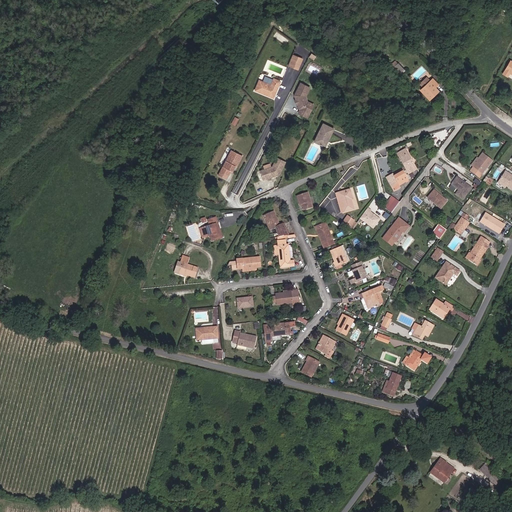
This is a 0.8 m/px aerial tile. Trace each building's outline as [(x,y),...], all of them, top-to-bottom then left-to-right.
[(304,58),(295,55),(291,65),(296,67),(299,61),(303,62),(304,58)] [(407,70),(401,62),(396,66),(403,74),(407,70)] [(266,90),(276,95),(283,81),(276,78),(273,85),(262,80),(257,90),(265,93),(266,90)] [(438,87),(440,85),(434,79),(431,81),(428,78),(421,84),(425,88),(422,90),(431,101),(442,91),(438,87)] [(312,87),(302,82),(296,95),(302,110),(300,113),(309,118),(317,104),(310,101),(308,96),(312,87)] [(333,117),(336,111),(330,108),(327,114),(333,117)] [(325,146),(328,141),(330,141),(335,129),(325,124),(316,142),(325,146)] [(244,155),(234,149),(221,174),(228,177),(232,169),(234,170),(238,163),(239,163),(244,155)] [(418,170),(406,149),(398,154),(407,170),(395,176),(395,174),(388,178),(394,188),(400,185),(400,186),(413,180),(410,175),(418,170)] [(481,177),(493,160),(485,153),(475,167),(472,171),(481,177)] [(475,167),(485,153),(484,153),(480,158),(478,157),(472,165),(475,167)] [(288,161),(278,157),(275,166),(261,170),(265,180),(282,175),(288,161)] [(346,173),(349,177),(356,169),(353,166),(346,173)] [(511,174),(507,171),(500,182),(506,187),(507,185),(511,187),(511,174)] [(464,198),(473,187),(458,176),(453,183),(460,189),(457,193),(464,198)] [(355,208),(353,199),(355,198),(352,189),(341,192),(346,211),(355,208)] [(443,207),(449,200),(442,193),(441,194),(436,189),(430,196),(443,207)] [(314,207),(309,192),(298,196),(301,205),(304,204),(305,210),(314,207)] [(393,211),(400,201),(394,197),(386,206),(393,211)] [(499,219),(493,216),(498,206),(490,201),(488,205),(484,204),(478,214),(495,225),(499,219)] [(367,208),(360,218),(373,228),(380,219),(370,212),(371,211),(367,208)] [(281,225),(275,211),(265,215),(269,223),(270,222),(273,229),(277,227),(281,236),(289,235),(285,224),(281,225)] [(350,228),(356,219),(350,215),(344,223),(350,228)] [(203,228),(205,237),(211,235),(213,240),(225,237),(218,217),(210,220),(212,225),(203,228)] [(406,232),(411,225),(402,218),(391,231),(395,235),(392,238),(397,241),(403,234),(401,233),(403,230),(405,231),(406,232)] [(459,230),(463,233),(471,223),(463,218),(461,222),(456,228),(459,230)] [(456,228),(461,222),(456,219),(452,225),(456,228)] [(334,243),(326,223),(317,227),(320,235),(319,235),(324,247),(334,243)] [(481,259),(490,246),(489,245),(491,242),(483,236),(472,253),(471,252),(467,258),(478,265),(482,260),(481,259)] [(292,266),(290,244),(275,246),(276,254),(280,254),(282,267),(292,266)] [(349,262),(343,247),(333,252),(338,263),(336,264),(338,267),(349,262)] [(439,260),(445,251),(440,247),(433,256),(439,260)] [(184,262),(181,271),(189,274),(197,276),(200,268),(188,264),(190,257),(184,255),(182,262),(184,262)] [(230,265),(234,265),(234,269),(245,268),(245,271),(258,270),(258,267),(263,266),(262,256),(239,258),(239,261),(232,261),(230,265)] [(367,275),(365,270),(364,270),(363,267),(364,267),(362,262),(353,266),(354,270),(354,271),(355,274),(356,273),(358,278),(355,279),(353,280),(354,284),(368,279),(366,276),(367,275)] [(448,284),(456,273),(459,275),(462,271),(448,262),(438,277),(448,284)] [(384,301),(383,298),(380,300),(377,293),(381,292),(386,290),(384,285),(365,293),(367,297),(364,298),(363,298),(363,300),(367,310),(383,304),(384,301)] [(301,304),(299,289),(289,290),(290,292),(286,293),(277,294),(277,295),(274,296),(275,303),(278,302),(278,304),(295,302),(295,306),(299,306),(300,306),(300,305),(301,305),(301,304)] [(246,299),(239,300),(240,308),(255,306),(254,297),(246,297),(246,299)] [(447,313),(450,308),(451,309),(454,310),(456,307),(447,302),(446,304),(438,299),(432,309),(445,318),(448,313),(447,313)] [(388,328),(392,320),(391,319),(390,319),(393,315),(388,313),(382,325),(388,328)] [(347,335),(354,320),(343,314),(341,318),(343,319),(340,325),(337,330),(347,335)] [(300,316),(298,320),(307,325),(309,321),(300,316)] [(430,334),(435,325),(426,321),(423,327),(419,324),(416,329),(414,334),(423,339),(426,334),(427,332),(430,334)] [(294,333),(292,322),(266,325),(268,340),(275,340),(274,335),(294,333)] [(218,338),(217,327),(205,328),(205,329),(201,329),(201,328),(196,329),(197,340),(202,340),(202,343),(203,344),(213,343),(213,342),(213,338),(218,338)] [(255,348),(258,337),(242,334),(242,333),(237,332),(235,342),(240,343),(240,344),(255,348)] [(389,342),(391,337),(381,334),(380,335),(379,335),(377,338),(389,342)] [(333,349),(337,342),(324,336),(323,338),(318,348),(327,352),(326,355),(332,358),(335,350),(333,349)] [(415,370),(422,359),(429,363),(432,357),(426,353),(424,355),(418,351),(414,357),(412,356),(411,357),(407,364),(415,370)] [(311,377),(319,362),(308,356),(306,361),(307,361),(301,372),(311,377)] [(396,397),(404,376),(395,373),(391,382),(389,381),(385,393),(396,397)] [(457,469),(442,458),(431,473),(447,484),(457,469)] [(500,479),(484,465),(479,470),(496,485),(497,483),(500,479)] [(486,504),(494,495),(487,490),(480,500),(486,504)]
